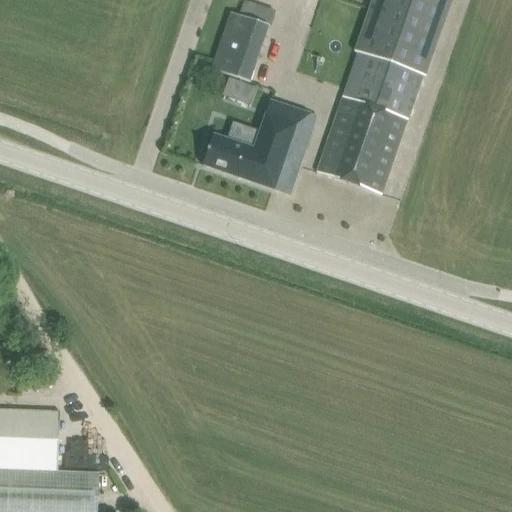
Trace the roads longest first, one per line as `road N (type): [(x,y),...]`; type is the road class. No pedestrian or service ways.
road 1 (tertiary): [(0,151),(511,326)]
road 2 (track): [(162,511),(0,269)]
